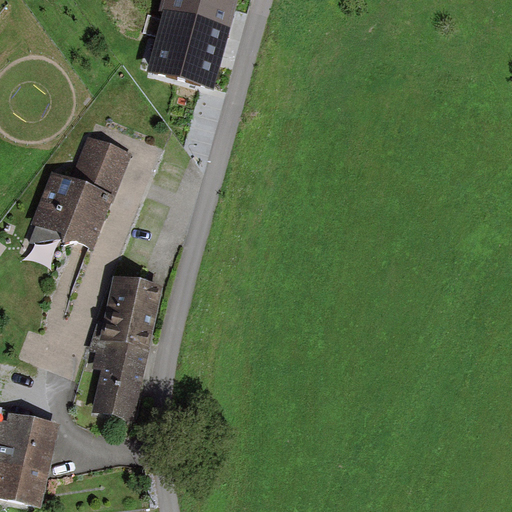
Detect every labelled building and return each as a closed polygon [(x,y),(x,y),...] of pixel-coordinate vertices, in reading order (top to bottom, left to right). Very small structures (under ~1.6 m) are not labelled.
[(239,0),(164,0),(160,16),(168,18),(152,73),(214,91),(239,0)] [(103,225),(130,156),(94,142),(78,183),(56,174),(36,224),(94,247),(103,225)] [(100,345),(148,356),(162,294),(115,283),(100,345)] [(142,382),(148,356),(100,345),(95,344),(92,356),(101,358),(97,373),(106,375),(97,417),(131,425),(142,382)] [(46,479),(57,427),(10,417),(9,426),(0,423),(0,496),(41,506),(46,479)]
